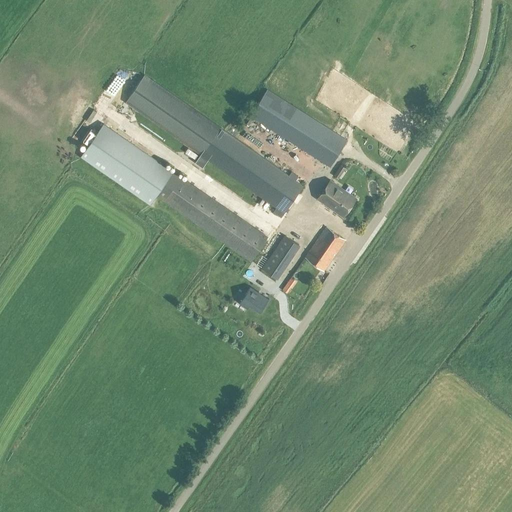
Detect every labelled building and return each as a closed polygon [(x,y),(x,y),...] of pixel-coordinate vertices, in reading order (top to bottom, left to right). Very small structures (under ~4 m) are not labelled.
[(119,83),(125,88),(133,79),(127,74),(119,83)] [(289,175),(144,74),(125,102),(200,155),(195,162),(203,168),(208,160),(276,208),(274,211),(282,217),(304,185),(296,180),(298,176),(291,172),(289,175)] [(331,167),(348,140),(268,90),(250,117),(331,167)] [(149,205),(172,172),(104,123),(80,156),(149,205)] [(256,264),(269,244),(265,240),(267,236),(180,176),(163,200),(256,264)] [(343,217),(355,199),(330,181),(318,199),(343,217)] [(150,216),(166,228),(169,224),(154,212),(150,216)] [(324,271),(332,260),(346,241),(327,227),(306,257),(324,271)] [(277,279),(300,246),(284,235),(262,268),(277,279)] [(287,293),(296,280),(291,276),(282,289),(287,293)] [(251,286),(242,299),(260,312),(269,299),(251,286)]
